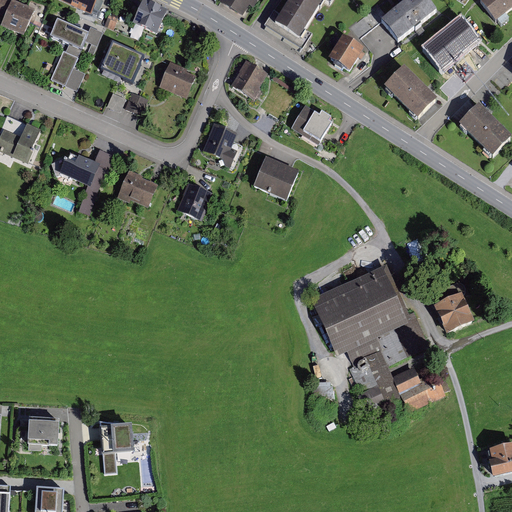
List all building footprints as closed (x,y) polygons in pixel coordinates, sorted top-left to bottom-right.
[(35,12),(6,0),(0,0),(0,15),(5,17),(1,25),(24,36),(35,12)] [(97,0),(36,0),(35,2),(86,24),(97,0)] [(255,0),(221,0),(219,4),(244,20),(255,0)] [(291,0),(271,32),(296,48),(319,10),(325,14),(333,0),(291,0)] [(436,12),(425,0),(407,0),(381,22),(398,42),(417,27),(436,12)] [(511,9),(511,0),(484,0),(481,3),(496,22),(511,9)] [(168,12),(144,1),(133,24),(158,35),(168,12)] [(118,20),(110,17),(105,27),(113,31),(118,20)] [(88,34),(58,21),(50,37),(70,46),(66,53),(78,58),(85,42),(91,46),(89,53),(93,56),(103,35),(91,29),(88,34)] [(478,43),(462,24),(427,52),(442,71),(478,43)] [(142,32),(136,29),(133,35),(140,38),(142,32)] [(329,59),(337,64),(336,66),(342,70),(344,67),(349,71),(363,50),(344,37),(329,59)] [(63,52),(51,81),(77,92),(85,75),(73,69),(78,58),(66,53),(63,52)] [(103,74),(133,87),(142,64),(113,52),(103,74)] [(167,70),(155,96),(184,108),(195,83),(167,70)] [(264,83),(243,70),(229,96),(250,109),(264,83)] [(435,102),(405,70),(387,86),(418,119),(435,102)] [(148,102),(133,94),(126,110),(134,113),(141,117),(148,102)] [(126,101),(114,95),(107,109),(114,112),(120,114),(126,101)] [(305,107),(292,129),(319,145),(332,122),(305,107)] [(509,146),(476,115),(457,136),(490,167),(509,146)] [(236,136),(214,127),(203,153),(222,161),(220,166),(232,171),(242,147),(238,146),(233,143),(236,136)] [(0,162),(23,172),(37,139),(23,133),(18,145),(0,137),(0,162)] [(254,189),(286,202),(299,173),(282,166),(266,159),(254,189)] [(95,175),(66,163),(57,184),(86,196),(95,175)] [(124,181),(113,208),(144,221),(155,194),(124,181)] [(208,203),(185,194),(174,222),(197,231),(208,203)] [(380,276),(307,308),(332,366),(405,334),(380,276)] [(458,300),(430,312),(442,340),(470,329),(458,300)] [(375,349),(343,363),(369,423),(401,409),(375,349)] [(427,370),(392,385),(407,421),(443,406),(427,370)] [(316,385),(316,397),(334,397),(334,385),(316,385)] [(55,431),(24,428),(22,455),(53,458),(55,431)] [(128,435),(94,438),(97,465),(130,462),(128,435)] [(511,482),(511,453),(484,460),(490,487),(511,482)] [(59,511),(60,500),(32,498),(30,511),(59,511)]
